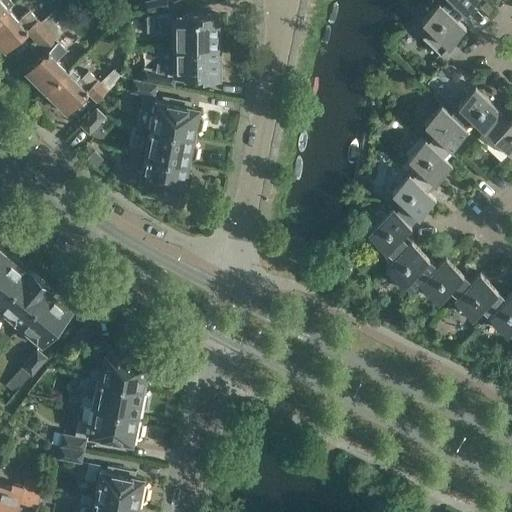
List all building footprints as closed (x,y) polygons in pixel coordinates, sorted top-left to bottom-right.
[(0,0),(0,13),(7,8),(13,2),(11,0),(0,0)] [(144,0),(147,10),(152,10),(168,7),(166,0),(144,0)] [(438,0),(439,1),(457,18),(457,17),(473,0),(438,0)] [(457,18),(439,1),(422,19),(431,27),(423,36),(441,53),(466,26),(457,17),(457,18)] [(168,7),(152,10),(152,12),(147,13),(147,30),(156,29),(170,29),(170,45),(218,45),(218,13),(187,14),(187,17),(176,17),(173,5),(168,7)] [(7,8),(0,13),(0,42),(5,48),(25,29),(36,40),(54,23),(54,22),(61,17),(54,9),(47,16),(39,22),(29,9),(18,19),(7,8)] [(54,23),(36,40),(47,52),(27,71),(45,91),(66,71),(55,59),(66,50),(54,38),(62,31),(54,23)] [(135,66),(133,77),(151,81),(155,82),(172,85),(175,73),(186,73),(186,76),(219,76),(218,45),(170,45),(170,61),(155,61),(144,60),(135,66)] [(66,71),(45,91),(65,111),(86,91),(95,101),(114,83),(121,74),(114,67),(106,74),(107,75),(98,83),(87,71),(76,81),(66,71)] [(151,81),(133,77),(132,77),(130,90),(143,92),(141,100),(137,99),(136,107),(153,110),(150,126),(191,134),(192,128),(195,129),(199,127),(201,118),(199,113),(196,112),(197,107),(185,104),(186,99),(161,94),(161,99),(152,98),(155,82),(151,81)] [(447,98),(442,103),(450,112),(468,129),(476,121),(484,128),(502,110),(475,85),(455,106),(447,98)] [(433,130),(425,138),(443,155),(468,129),(450,112),(442,103),(424,122),(433,130)] [(106,115),(98,106),(81,123),(90,132),(106,115)] [(502,110),(484,128),(510,153),(511,151),(511,115),(510,118),(502,110)] [(148,137),(144,154),(186,162),(187,158),(190,159),(194,156),(196,147),(193,142),(190,141),(191,134),(150,126),(131,122),(130,130),(144,132),(144,137),(148,137)] [(108,134),(99,125),(92,133),(101,141),(108,134)] [(425,138),(400,164),(408,172),(427,189),(452,162),(443,155),(425,138)] [(186,162),(144,154),(128,150),(128,160),(143,163),(139,179),(143,180),(142,188),(180,196),(182,185),(184,185),(189,183),(190,175),(188,170),(185,169),(186,162)] [(427,189),(408,172),(384,198),(393,206),(410,222),(435,196),(427,189)] [(410,222),(393,206),(367,233),(393,258),(411,239),(402,231),(410,222)] [(393,258),(385,266),(412,292),(420,283),(437,264),(411,239),(393,258)] [(5,253),(1,250),(0,251),(0,299),(24,271),(18,265),(19,260),(11,253),(5,253)] [(437,264),(420,283),(438,300),(446,291),(454,299),(471,281),(471,280),(445,256),(437,264)] [(27,267),(24,271),(0,299),(0,306),(9,314),(6,318),(16,326),(19,322),(49,286),(27,267)] [(471,281),(454,299),(480,324),(489,315),(506,297),(505,297),(479,272),(471,280),(471,281)] [(49,286),(19,322),(30,332),(27,335),(38,344),(69,308),(61,302),(62,297),(49,286)] [(506,297),(489,315),(506,332),(511,325),(511,290),(505,297),(506,297)] [(84,324),(69,342),(79,350),(94,332),(84,324)] [(84,374),(100,377),(141,386),(143,379),(146,379),(149,378),(151,367),(148,364),(146,364),(148,353),(110,345),(109,353),(105,352),(101,369),(85,366),(84,374)] [(37,347),(22,365),(31,373),(46,355),(37,347)] [(69,393),(67,400),(94,405),(136,414),(137,407),(141,408),(144,406),(146,394),(142,391),(140,390),(141,386),(100,377),(96,394),(93,393),(92,397),(69,393)] [(56,443),(60,444),(83,448),(86,432),(94,434),(93,439),(117,443),(118,439),(131,441),(132,435),(135,436),(138,434),(140,424),(138,419),(135,419),(136,414),(94,405),(91,421),(73,417),(72,425),(76,426),(75,434),(54,431),(53,440),(56,443)] [(83,448),(60,444),(58,456),(81,460),(83,448)] [(88,462),(85,478),(97,481),(94,496),(135,505),(136,499),(140,500),(144,497),(146,488),(143,483),(140,483),(141,477),(129,474),(130,470),(107,465),(106,470),(101,469),(102,464),(88,462)] [(0,482),(0,511),(13,511),(18,499),(36,505),(43,482),(25,476),(23,484),(12,480),(10,486),(0,482)] [(74,492),(72,499),(80,501),(80,500),(89,502),(88,506),(92,507),(90,511),(138,511),(134,510),(135,505),(94,496),(74,492)]
